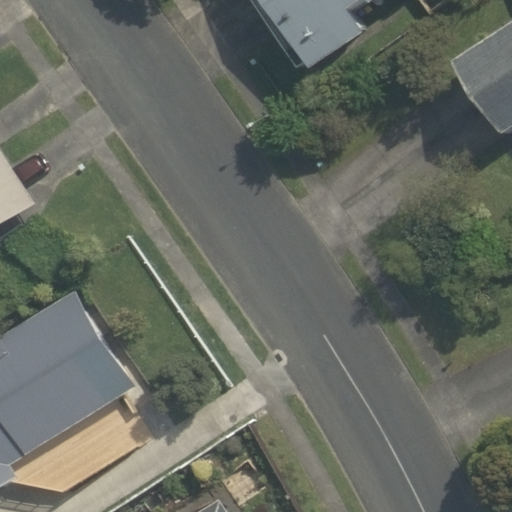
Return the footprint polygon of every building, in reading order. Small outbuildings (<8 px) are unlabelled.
[(280,0),(339,81),(450,0),(280,0)] [(511,63),(483,87),(511,122),(511,63)] [(0,260),(59,220),(0,134),(0,260)] [(0,347),(0,386),(51,461),(155,390),(86,289),(0,347)] [(0,511),(22,511),(47,495),(32,474),(51,461),(0,386),(0,511)]
